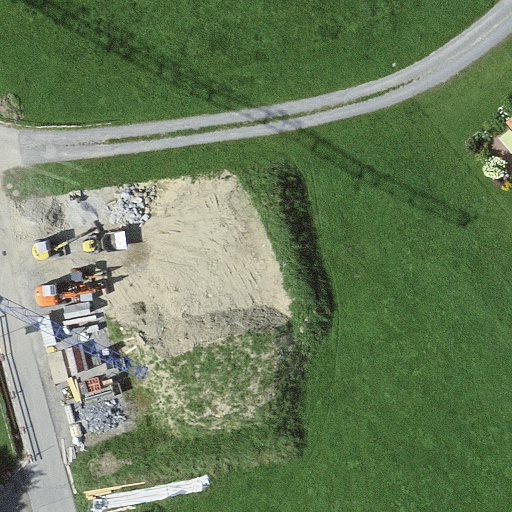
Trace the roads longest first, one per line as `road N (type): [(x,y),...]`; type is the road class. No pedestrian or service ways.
road 1 (track): [(511,5),(419,82),(290,117),(145,141),(0,152)]
road 2 (residential): [(0,302),(56,511)]
